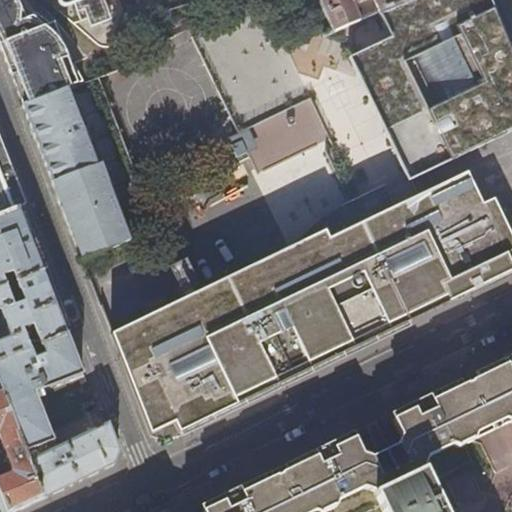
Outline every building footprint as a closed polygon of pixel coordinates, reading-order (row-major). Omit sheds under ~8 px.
[(59,0),(59,1),(61,3),(63,5),(67,6),(75,4),(79,12),(85,10),(91,26),(111,20),(104,0),(0,0),(0,48),(14,84),(18,96),(22,106),(68,89),(77,86),(54,24),(43,26),(33,16),(20,22),(22,8),(18,0),(59,0)] [(352,350),(408,322),(405,316),(468,285),(472,291),(484,285),(510,273),(511,271),(511,56),(496,15),(489,0),(413,0),(402,5),(401,3),(379,12),(391,37),(349,58),(408,181),(410,180),(419,197),(395,209),(384,187),(352,203),(350,204),(339,209),(322,222),(314,229),(292,249),(278,266),(281,274),(209,307),(201,291),(110,334),(149,434),(162,428),(172,424),(177,434),(352,350)] [(319,0),(333,32),(358,21),(351,4),(360,0),(372,0),(379,12),(401,3),(400,0),(319,0)] [(94,158),(86,137),(92,134),(88,124),(81,127),(79,120),(89,116),(87,110),(77,113),(68,89),(22,106),(36,142),(56,192),(65,217),(81,258),(148,232),(138,208),(120,215),(113,198),(122,194),(118,183),(113,179),(106,182),(99,164),(111,159),(108,152),(94,158)] [(256,173),(329,141),(310,99),(225,136),(235,158),(248,153),(256,173)] [(0,215),(20,208),(25,206),(9,165),(0,143),(0,215)] [(0,288),(44,271),(30,236),(20,210),(20,208),(0,215),(0,288)] [(55,300),(44,271),(0,288),(0,310),(10,337),(0,341),(0,360),(29,349),(22,329),(32,325),(39,345),(67,335),(68,334),(55,300)] [(71,345),(67,335),(39,345),(29,349),(0,360),(0,385),(2,391),(28,462),(54,450),(36,400),(85,381),(82,374),(76,358),(71,345)] [(353,433),(286,466),(284,467),(269,474),(264,476),(234,491),(201,507),(203,511),(328,511),(335,509),(337,502),(363,490),(375,494),(425,472),(428,458),(453,446),(460,448),(484,437),(499,430),(511,424),(511,356),(477,373),(474,375),(458,383),(454,384),(391,415),(401,437),(398,445),(392,448),(378,455),(372,458),(363,455),(353,433)] [(15,511),(58,492),(112,465),(118,452),(107,424),(54,450),(28,462),(2,391),(0,391),(0,440),(11,472),(9,476),(0,479),(0,497),(5,511),(15,511)] [(443,511),(425,472),(375,494),(383,511),(443,511)]
